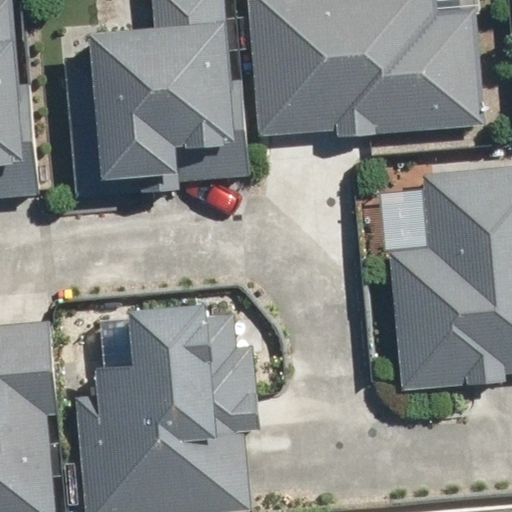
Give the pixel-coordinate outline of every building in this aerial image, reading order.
[(0,0),(0,187),(40,184),(21,0),(0,0)] [(71,53),(83,184),(250,170),(234,0),(166,0),(168,13),(92,20),(95,51),(71,53)] [(257,0),(264,122),(485,110),(479,0),(462,0),(444,1),(444,0),(257,0)] [(399,236),(409,381),(511,373),(511,154),(429,160),(434,233),(399,236)] [(77,389),(89,510),(256,494),(250,421),(265,420),(257,333),(241,335),(237,292),(136,301),(142,363),(103,366),(105,386),(77,389)] [(0,308),(0,511),(61,511),(54,399),(66,399),(59,305),(0,308)]
